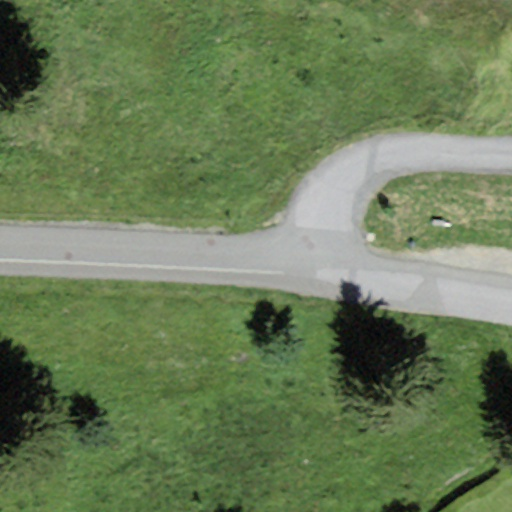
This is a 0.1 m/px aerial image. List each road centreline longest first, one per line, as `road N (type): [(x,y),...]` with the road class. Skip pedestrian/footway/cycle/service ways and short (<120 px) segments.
road 1 (residential): [(307,262),(0,242)]
road 2 (residential): [(307,262),(308,214),(348,169),(431,142),(511,150)]
road 3 (residential): [(511,302),(307,262)]
